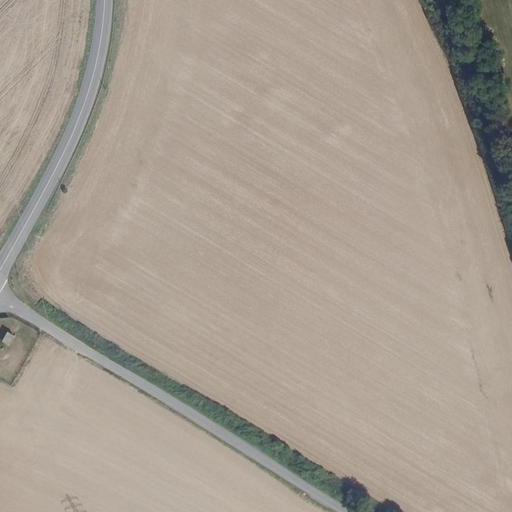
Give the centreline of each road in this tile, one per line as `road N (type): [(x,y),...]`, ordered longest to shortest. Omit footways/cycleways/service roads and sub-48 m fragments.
road 1 (unclassified): [(0,301),(345,511)]
road 2 (secondary): [(0,273),(88,99),(106,0)]
